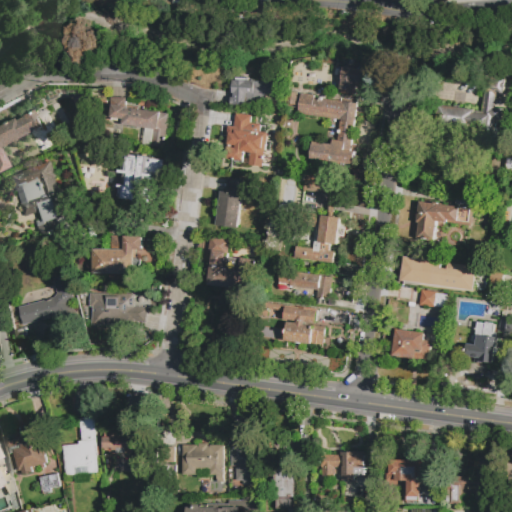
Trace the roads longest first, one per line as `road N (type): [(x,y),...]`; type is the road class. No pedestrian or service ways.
road 1 (secondary): [(511,426),(111,373),(0,391)]
road 2 (residential): [(207,0),(511,9)]
road 3 (residential): [(399,106),(357,405)]
road 4 (residential): [(205,105),(166,378)]
road 5 (residential): [(0,97),(42,77),(139,76),(205,105)]
